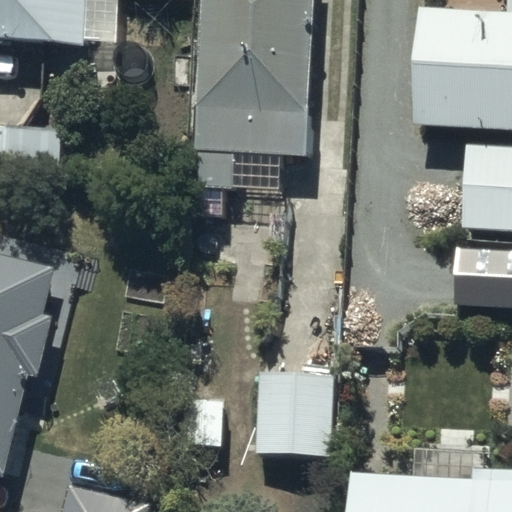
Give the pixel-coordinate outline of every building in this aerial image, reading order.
[(0,0),(0,51),(91,55),(93,0),(0,0)] [(322,0),(209,0),(205,165),(304,168),(305,121),(319,121),(322,0)] [(511,0),(511,20),(426,17),(421,138),(511,141),(511,0)] [(65,136),(12,134),(11,187),(63,189),(65,136)] [(511,153),(470,152),(466,239),(511,241),(511,153)] [(511,256),(476,255),(472,316),(511,318),(511,256)] [(68,295),(0,273),(0,511),(68,295)] [(344,378),(270,376),(267,462),(341,464),(344,378)] [(511,511),(511,487),(359,483),(358,511),(511,511)] [(104,511),(92,511),(24,495),(20,511),(171,511),(173,506),(111,490),(104,511)]
